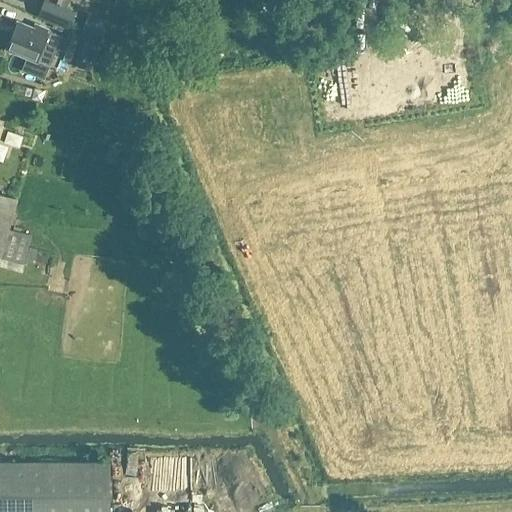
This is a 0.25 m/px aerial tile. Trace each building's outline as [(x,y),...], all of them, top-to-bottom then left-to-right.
[(45,0),(40,15),(54,21),(62,0),(45,0)] [(98,42),(106,22),(86,15),(79,34),(98,42)] [(63,29),(60,36),(35,25),(33,29),(17,22),(6,48),(49,66),(53,55),(70,62),(80,35),(63,29)] [(101,44),(80,36),(70,62),(90,70),(101,44)] [(0,258),(20,264),(29,235),(6,228),(15,199),(0,195),(0,258)] [(109,511),(109,461),(0,461),(0,511),(109,511)]
